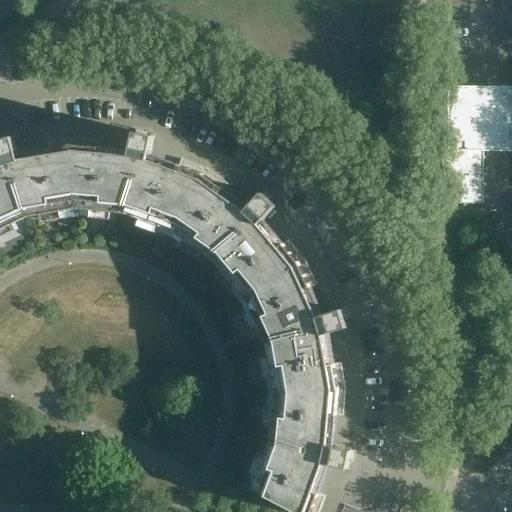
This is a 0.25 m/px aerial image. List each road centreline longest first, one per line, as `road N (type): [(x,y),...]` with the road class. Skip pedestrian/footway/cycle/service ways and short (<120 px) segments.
road 1 (residential): [(496,495),(397,473),(389,338),(375,288),(320,197)]
road 2 (residential): [(0,103),(65,89),(157,98),(204,112),(320,197)]
